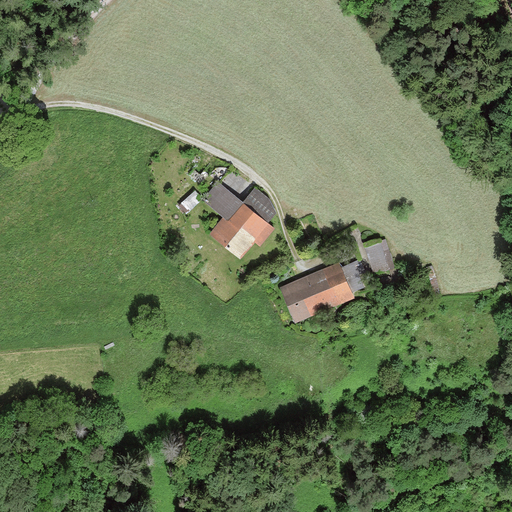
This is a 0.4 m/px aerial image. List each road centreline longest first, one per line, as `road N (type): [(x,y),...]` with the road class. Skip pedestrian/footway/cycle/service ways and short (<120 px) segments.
road 1 (track): [(322,253),(303,260),(289,251),(268,187),(186,137),(88,104),(22,108)]
road 2 (track): [(511,454),(353,511)]
road 3 (track): [(108,0),(22,108)]
